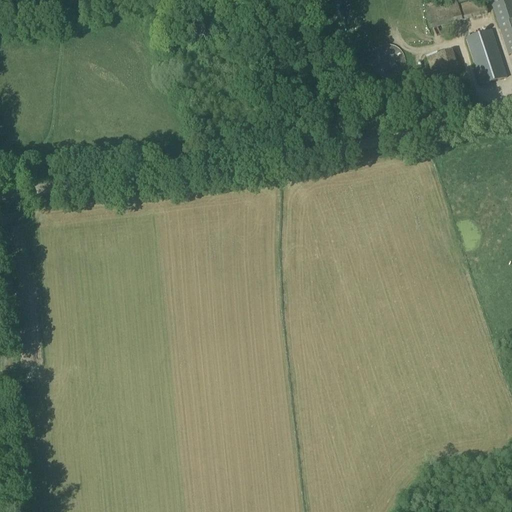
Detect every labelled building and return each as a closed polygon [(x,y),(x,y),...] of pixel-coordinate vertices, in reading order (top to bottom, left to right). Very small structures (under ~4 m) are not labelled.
[(511,0),(495,0),(490,2),(508,57),(511,55),(511,0)] [(490,19),(487,7),(465,13),(463,7),(435,14),(440,31),(490,19)] [(466,41),(481,88),(507,79),(492,32),(466,41)] [(399,66),(400,63),(399,59),(399,57),(397,54),(395,51),(392,49),(389,48),(386,47),(383,47),(380,48),(378,48),(375,50),(372,52),(370,55),(369,57),(368,61),(368,64),(369,66),(370,69),(371,72),(373,74),(375,76),(378,77),(381,78),(384,79),(387,78),(390,77),(393,76),(395,74),(397,72),(399,69),(399,66)] [(452,53),(424,62),(433,90),(461,81),(452,53)]
